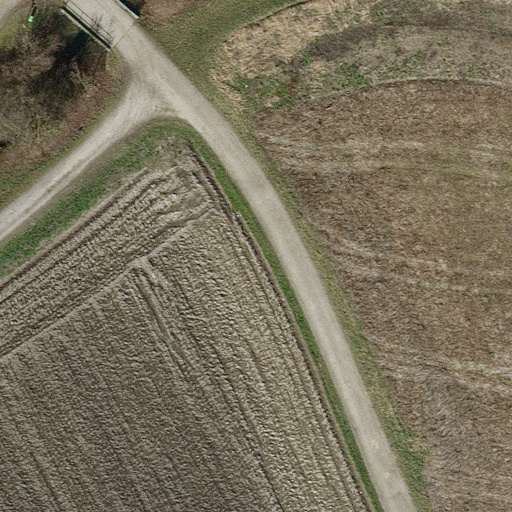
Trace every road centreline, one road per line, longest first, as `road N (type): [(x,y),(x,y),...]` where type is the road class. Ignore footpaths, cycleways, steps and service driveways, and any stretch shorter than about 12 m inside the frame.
road 1 (track): [(85,0),(226,140),(311,284),(404,511)]
road 2 (track): [(168,79),(0,225)]
